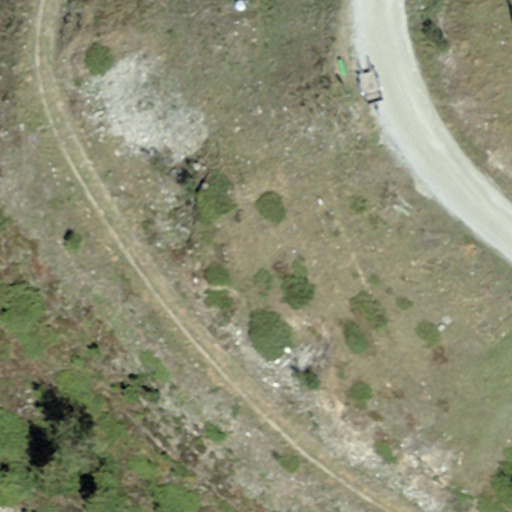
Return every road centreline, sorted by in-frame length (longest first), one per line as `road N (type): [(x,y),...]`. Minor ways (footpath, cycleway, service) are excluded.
road 1 (track): [(409,511),(319,453),(262,401),(145,267),(91,185),(51,102),(43,67),(51,0)]
road 2 (track): [(380,0),(381,41),(409,116),(458,187),(511,235)]
